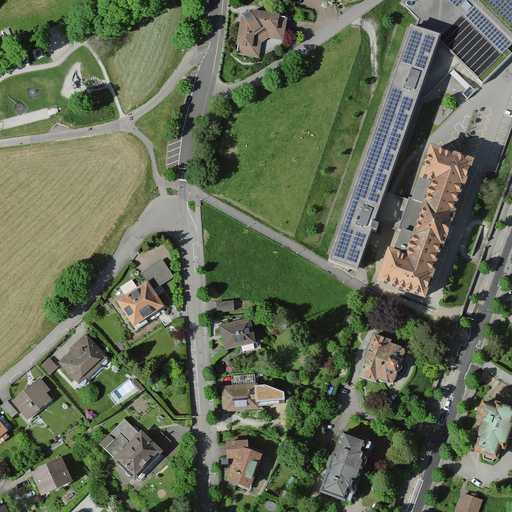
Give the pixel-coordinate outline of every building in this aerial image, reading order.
[(511,0),(413,0),(405,8),(483,87),(511,59),(511,0)] [(241,7),(236,51),(261,54),(263,38),(285,40),(288,12),(241,7)] [(376,229),(402,238),(412,208),(384,198),(439,43),(410,33),(330,262),(361,273),(376,229)] [(470,94),(480,86),(476,81),(466,90),(470,94)] [(474,163),(432,148),(428,147),(417,177),(422,179),(412,208),(402,238),(397,252),(389,249),(376,286),(426,303),(474,163)] [(147,275),(155,285),(171,274),(161,259),(141,273),(144,277),(147,275)] [(148,278),(117,298),(135,327),(167,308),(148,278)] [(233,303),(216,304),(217,313),(234,313),(233,303)] [(250,317),(221,324),(227,349),(256,341),(250,317)] [(109,357),(87,332),(56,359),(78,384),(109,357)] [(373,335),(358,379),(392,391),(407,346),(373,335)] [(49,357),(42,365),(51,373),(58,366),(49,357)] [(40,376),(13,400),(30,419),(57,395),(40,376)] [(257,382),(222,384),(223,410),(258,408),(257,382)] [(493,403),(482,399),(479,408),(485,411),(477,431),(481,433),(476,445),(483,448),(479,458),(493,463),(500,446),(505,448),(509,437),(511,437),(511,404),(496,398),(493,403)] [(0,418),(0,438),(9,431),(0,418)] [(341,426),(331,455),(357,464),(367,435),(341,426)] [(136,476),(171,441),(161,432),(153,439),(142,428),(115,455),(136,476)] [(240,443),(228,477),(252,485),(264,451),(240,443)] [(64,454),(31,469),(40,491),(74,477),(64,454)] [(357,464),(331,455),(321,484),(347,493),(357,464)] [(477,511),(483,498),(465,491),(456,511),(477,511)]
